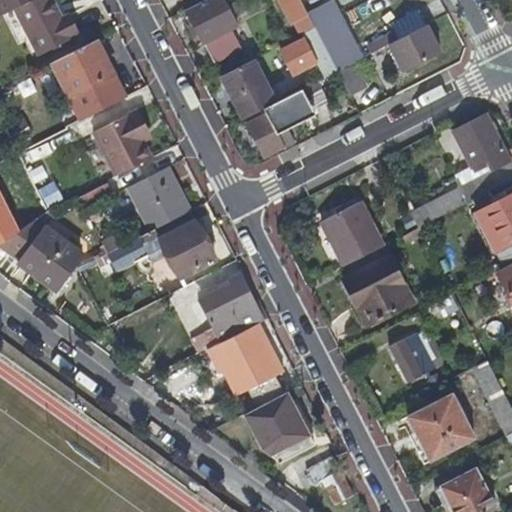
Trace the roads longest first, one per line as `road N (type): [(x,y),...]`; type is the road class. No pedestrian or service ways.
road 1 (residential): [(0,303),(280,511)]
road 2 (residential): [(395,511),(235,203)]
road 3 (residential): [(501,70),(235,203)]
road 4 (residential): [(235,203),(131,0)]
